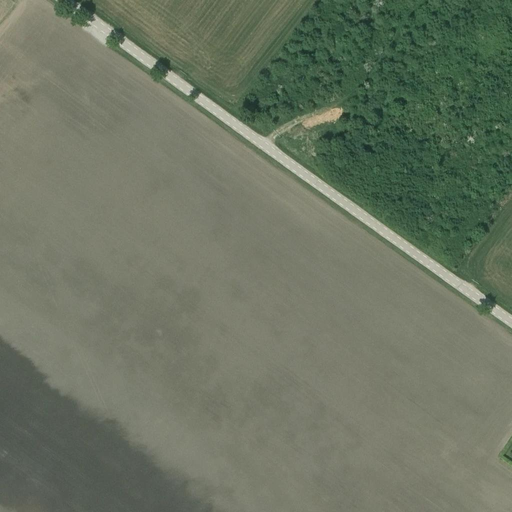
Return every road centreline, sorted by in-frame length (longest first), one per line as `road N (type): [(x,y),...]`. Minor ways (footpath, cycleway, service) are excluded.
road 1 (unclassified): [(511,323),(61,0)]
road 2 (track): [(103,29),(0,94)]
